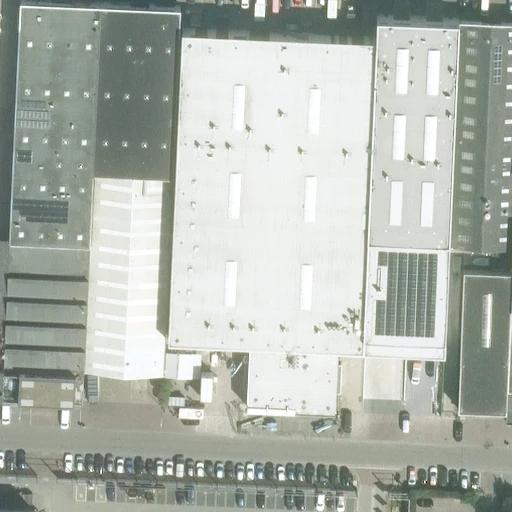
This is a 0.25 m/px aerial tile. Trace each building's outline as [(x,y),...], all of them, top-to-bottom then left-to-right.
[(40,0),(20,0),(9,238),(89,242),(92,171),(100,3),(40,0)] [(180,6),(100,3),(92,171),(172,174),(180,6)] [(376,15),(375,37),(376,37),(367,237),(449,241),(450,218),(460,19),(459,19),(458,19),(376,15)] [(511,248),(511,21),(460,19),(450,218),(449,241),(449,246),(465,246),(511,248)] [(248,360),(245,360),(244,361),(243,363),(243,365),(242,367),(241,368),(241,371),(241,373),(241,375),(241,378),(242,381),(242,383),(243,384),(244,387),(247,387),(246,402),(286,404),(286,406),(294,406),(294,409),(335,411),(338,345),(362,346),(367,237),(376,37),(375,37),(182,28),(168,337),(249,341),(248,360)] [(9,238),(2,399),(82,402),(83,370),(163,374),(172,174),(92,171),(89,242),(9,238)] [(0,398),(2,399),(9,238),(0,237),(0,398)] [(506,411),(511,271),(464,269),(458,409),(506,411)]
